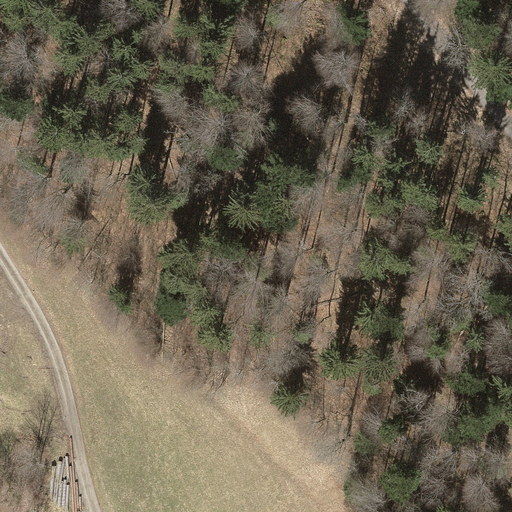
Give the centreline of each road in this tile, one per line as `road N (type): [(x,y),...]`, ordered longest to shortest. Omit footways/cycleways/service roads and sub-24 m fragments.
road 1 (track): [(105,511),(33,302),(0,239)]
road 2 (track): [(511,129),(402,0)]
